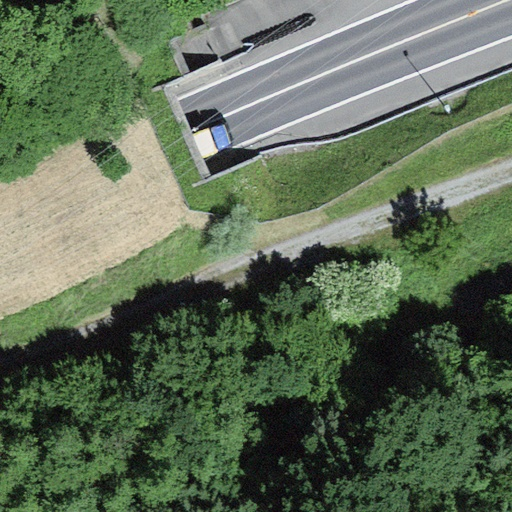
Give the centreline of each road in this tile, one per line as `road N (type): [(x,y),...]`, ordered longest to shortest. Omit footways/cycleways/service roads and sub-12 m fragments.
road 1 (track): [(511,173),(245,276),(0,388)]
road 2 (trunk): [(511,0),(182,130),(0,215)]
